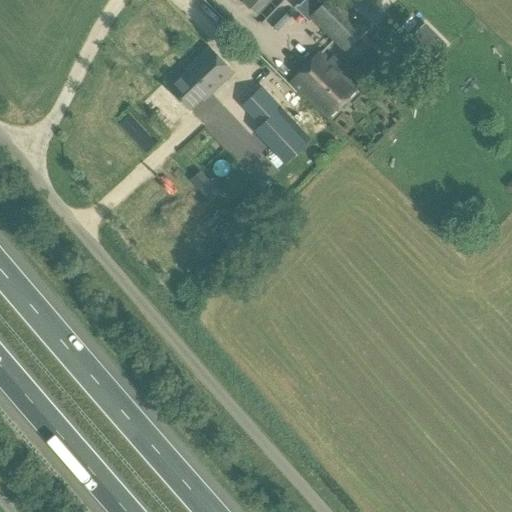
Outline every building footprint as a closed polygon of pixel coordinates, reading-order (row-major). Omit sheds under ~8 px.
[(321,0),(307,15),(343,51),(376,15),(361,0),(321,0)] [(447,41),(426,20),(411,35),(433,56),(447,41)] [(220,96),(245,73),(220,46),(195,70),(197,72),(180,88),(200,110),(218,94),(220,96)] [(323,53),(291,84),(325,120),(357,89),(323,53)] [(308,142),(259,89),(241,106),(260,127),(254,133),(283,165),(308,142)] [(219,193),(209,183),(201,190),(211,201),(219,193)]
